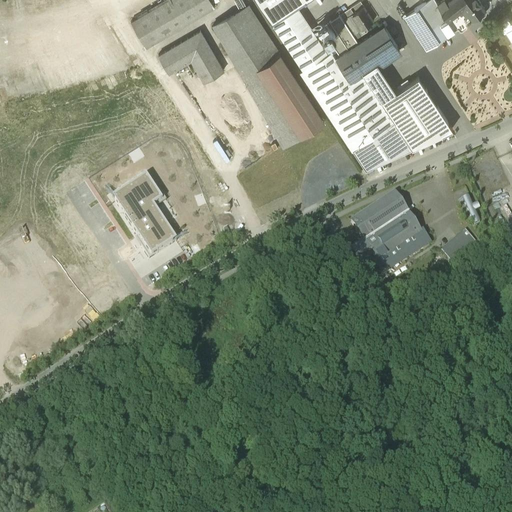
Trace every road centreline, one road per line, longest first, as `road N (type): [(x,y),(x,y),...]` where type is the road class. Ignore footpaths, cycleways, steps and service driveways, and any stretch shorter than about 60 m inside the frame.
road 1 (residential): [(152,306),(310,214),(511,122)]
road 2 (residential): [(11,399),(152,306)]
road 3 (residential): [(152,306),(78,193)]
